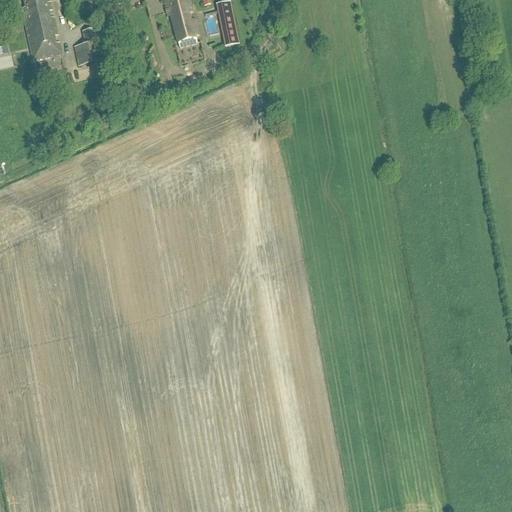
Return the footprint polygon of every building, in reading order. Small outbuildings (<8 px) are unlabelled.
[(22,0),(25,10),(21,11),(33,63),(62,57),(63,56),(60,45),(57,45),(55,38),(57,38),(58,38),(54,20),(53,20),(52,20),(51,21),(49,13),(52,13),(53,13),(51,4),(50,4),(47,5),(46,0),(22,0)] [(163,0),(165,3),(162,3),(166,16),(166,19),(167,19),(169,18),(176,45),(178,45),(196,41),(197,40),(196,38),(200,37),(196,21),(191,22),(189,15),(193,14),(189,0),(163,0)] [(201,0),(204,8),(210,6),(208,0),(201,0)] [(216,6),(224,49),(239,46),(230,3),(216,6)] [(74,49),(78,68),(104,62),(98,30),(82,33),(85,47),(74,49)] [(103,42),(109,41),(107,30),(101,31),(103,42)]
